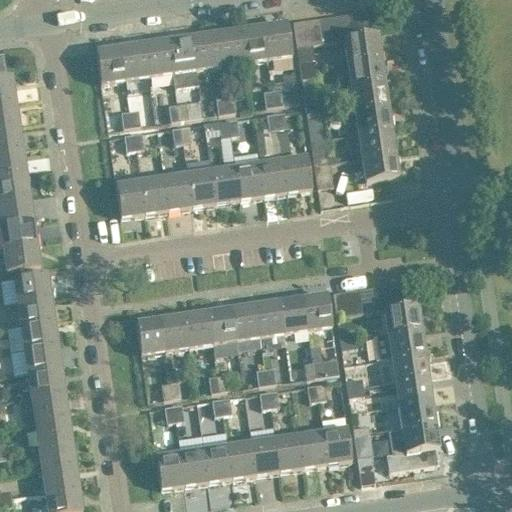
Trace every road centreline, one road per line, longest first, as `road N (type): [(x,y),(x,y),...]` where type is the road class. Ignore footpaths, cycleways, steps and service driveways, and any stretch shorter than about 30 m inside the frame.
road 1 (residential): [(88,268),(460,205)]
road 2 (residential): [(460,205),(453,239),(489,475),(502,490)]
road 3 (residential): [(511,456),(479,236),(460,205)]
road 4 (residential): [(88,268),(53,21)]
road 5 (residential): [(125,511),(88,268)]
road 6 (residential): [(429,0),(460,205)]
road 7 (residential): [(53,21),(194,0)]
road 8 (residential): [(362,511),(502,490)]
